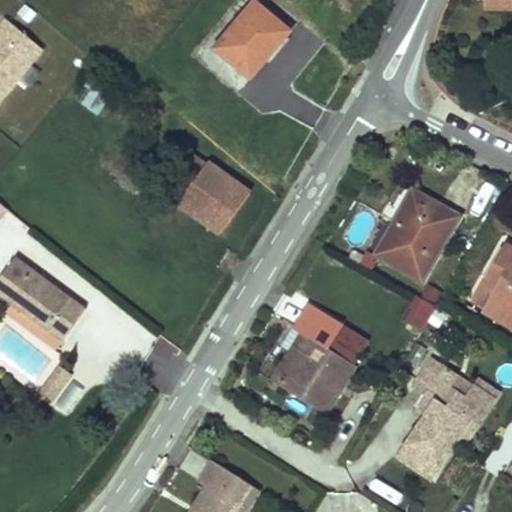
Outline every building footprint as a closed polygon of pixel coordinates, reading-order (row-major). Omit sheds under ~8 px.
[(511,0),(486,0),(486,9),(511,9),(511,0)] [(275,40),(286,27),(256,2),(216,49),(252,79),(280,45),(275,40)] [(0,36),(0,100),(43,49),(7,19),(0,27),(0,35),(1,36),(0,36)] [(292,32),(286,27),(275,40),(280,45),(292,32)] [(91,79),(78,98),(98,112),(111,93),(91,79)] [(159,106),(178,121),(195,100),(176,85),(159,106)] [(198,181),(209,164),(177,140),(164,156),(188,175),(198,181)] [(250,193),(209,164),(198,181),(188,175),(180,186),(189,193),(181,204),(222,234),(250,193)] [(413,190),(409,195),(437,211),(440,205),(413,190)] [(461,217),(440,205),(437,211),(409,195),(399,213),(406,217),(402,225),(395,221),(375,256),(423,284),(461,217)] [(0,222),(11,209),(0,200),(0,222)] [(406,217),(399,213),(395,221),(402,225),(406,217)] [(511,248),(509,247),(486,283),(500,291),(488,311),(486,314),(511,329),(511,248)] [(74,298),(19,257),(0,282),(0,293),(50,331),(74,298)] [(500,291),(486,283),(475,302),(488,311),(500,291)] [(412,329),(431,309),(415,294),(397,315),(412,329)] [(88,308),(74,298),(50,331),(64,342),(88,308)] [(342,328),(310,307),(296,329),(302,334),(308,338),(278,385),(328,417),(358,368),(329,349),(342,328)] [(358,368),(371,347),(342,328),(329,349),(358,368)] [(272,381),(278,385),(308,338),(302,334),(272,381)] [(473,421),(481,426),(497,403),(477,389),(469,401),(452,390),(453,390),(461,379),(434,360),(415,387),(430,397),(437,402),(427,416),(406,445),(440,469),(461,438),(473,421)] [(51,405),(73,375),(62,366),(40,397),(51,405)] [(477,389),(461,379),(453,390),(452,390),(469,401),(477,389)] [(482,383),(477,389),(497,403),(502,396),(482,383)] [(421,411),(427,416),(437,402),(430,397),(421,411)] [(473,421),(461,438),(470,443),(481,426),(473,421)] [(440,469),(406,445),(398,458),(432,482),(440,469)] [(206,488),(213,492),(200,511),(247,511),(260,492),(212,462),(198,483),(206,488)] [(206,488),(191,511),(200,511),(213,492),(206,488)]
